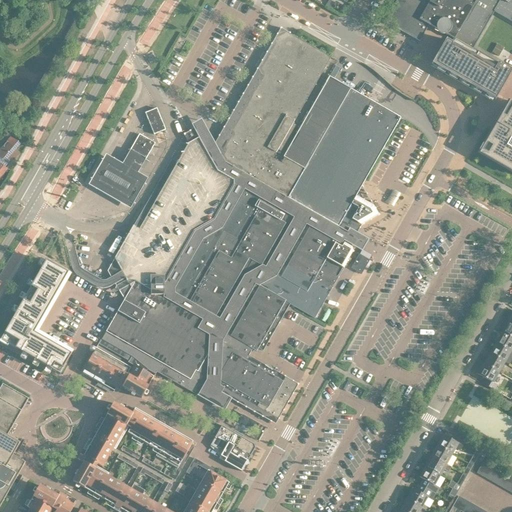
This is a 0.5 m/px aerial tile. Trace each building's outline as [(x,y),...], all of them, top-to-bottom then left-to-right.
[(328,0),(325,6),(331,10),(334,4),(328,0)] [(383,19),(382,21),(396,28),(419,41),(429,23),(435,26),(434,28),(439,31),(452,39),(450,43),(469,54),(472,49),(493,12),(511,23),(511,0),(395,0),(386,18),(384,20),(383,19)] [(283,409),(275,404),(289,380),(247,356),(251,349),(255,351),(257,348),(262,351),(288,304),(289,305),(290,304),(302,311),(308,315),(315,318),(353,252),(345,242),(333,234),(334,231),(337,227),(338,228),(341,223),(347,226),(351,219),(360,225),(377,215),(372,206),(354,196),(355,195),(398,119),(326,79),(280,163),(272,159),(328,59),(288,38),(270,47),(257,69),(260,75),(228,131),(231,135),(219,155),(214,158),(210,160),(197,138),(193,129),(183,135),(187,143),(177,162),(138,230),(132,226),(113,259),(120,271),(110,277),(123,300),(105,331),(100,340),(130,357),(146,370),(145,373),(149,375),(151,372),(155,370),(159,372),(158,373),(197,395),(201,401),(206,398),(207,399),(208,399),(209,400),(210,400),(211,400),(212,400),(213,399),(214,398),(215,397),(215,396),(215,395),(215,394),(214,393),(222,388),(277,419),(283,409)] [(432,63),(431,65),(432,63),(437,66),(462,80),(494,99),(493,101),(494,101),(495,99),(498,95),(504,84),(508,78),(511,71),(472,49),(469,54),(450,43),(445,40),(432,63)] [(496,44),(491,52),(498,56),(503,48),(496,44)] [(339,69),(335,66),(330,75),(334,78),(339,69)] [(488,134),(479,149),(485,153),(483,158),(508,172),(511,167),(511,168),(511,107),(505,104),(496,119),(492,129),(489,135),(488,134)] [(164,130),(155,108),(143,113),(152,135),(164,130)] [(104,154),(87,184),(129,208),(146,177),(138,172),(153,145),(136,135),(120,163),(104,154)] [(18,153),(14,150),(20,144),(9,137),(0,148),(0,159),(7,165),(18,153)] [(393,205),(400,194),(393,190),(387,201),(393,205)] [(368,261),(358,255),(350,269),(361,274),(368,261)] [(2,336),(11,342),(9,346),(59,374),(70,354),(33,333),(67,273),(45,261),(2,336)] [(374,282),(380,270),(375,267),(369,280),(374,282)] [(360,296),(368,281),(363,279),(356,294),(360,296)] [(511,325),(507,323),(501,333),(511,339),(511,325)] [(511,339),(501,333),(495,344),(511,353),(511,339)] [(153,377),(149,375),(145,373),(146,370),(130,357),(100,340),(95,348),(90,345),(87,350),(92,353),(81,373),(113,392),(114,389),(120,392),(122,389),(131,394),(130,396),(133,398),(134,396),(140,399),(153,377)] [(504,363),(504,362),(509,365),(511,358),(511,353),(495,344),(489,354),(504,363)] [(489,354),(483,365),(498,373),(504,363),(489,354)] [(492,384),(498,373),(483,365),(482,364),(476,374),(484,379),(481,384),(493,391),(496,386),(492,384)] [(297,384),(289,380),(275,404),(283,409),(297,384)] [(6,437),(14,423),(28,399),(2,384),(0,387),(0,505),(10,489),(24,463),(12,456),(19,444),(6,437)] [(87,446),(107,458),(112,449),(114,450),(128,427),(129,428),(126,433),(132,437),(131,440),(141,446),(143,443),(153,449),(152,451),(156,454),(155,457),(176,469),(172,476),(169,473),(164,470),(162,474),(174,481),(194,447),(190,444),(134,412),(135,409),(134,408),(131,414),(121,409),(122,407),(119,405),(118,407),(112,403),(110,408),(108,411),(103,420),(97,430),(91,440),(87,446)] [(220,426),(214,437),(209,446),(221,453),(218,459),(240,472),(244,466),(248,465),(247,461),(254,448),(253,445),(220,426)] [(442,435),(436,446),(451,455),(455,449),(459,451),(464,443),(456,439),(454,442),(442,435)] [(75,476),(71,482),(76,484),(79,486),(88,491),(99,498),(108,503),(113,506),(124,487),(106,476),(108,474),(94,467),(95,465),(101,468),(107,458),(87,446),(85,451),(82,456),(79,454),(76,460),(82,463),(77,472),(76,471),(74,475),(75,476)] [(137,460),(140,456),(122,446),(120,450),(137,460)] [(445,465),(446,465),(451,455),(436,446),(430,456),(445,465)] [(474,453),(467,464),(471,466),(478,455),(474,453)] [(116,458),(136,470),(138,466),(118,455),(116,458)] [(450,467),(446,465),(445,465),(430,456),(424,467),(439,476),(443,470),(447,473),(450,467)] [(159,473),(162,468),(157,465),(157,466),(143,458),(141,462),(159,473)] [(168,511),(166,511),(165,511),(211,511),(213,510),(219,499),(225,489),(228,483),(213,475),(215,471),(193,458),(191,462),(185,473),(190,476),(197,465),(209,472),(185,511),(168,511)] [(487,466),(481,463),(475,474),(481,477),(487,466)] [(465,477),(471,466),(467,464),(461,474),(465,477)] [(487,466),(481,477),(486,480),(492,469),(487,466)] [(422,480),(418,485),(435,495),(438,488),(434,486),(439,476),(424,467),(418,478),(422,480)] [(162,485),(164,481),(142,468),(139,474),(143,476),(144,474),(162,485)] [(492,469),(486,480),(491,483),(497,472),(492,469)] [(497,486),(503,475),(497,472),(491,483),(497,486)] [(465,477),(461,474),(455,485),(459,487),(465,477)] [(503,475),(497,486),(502,489),(508,478),(503,475)] [(511,480),(508,478),(502,489),(507,492),(511,483),(511,480)] [(459,487),(455,485),(450,482),(447,487),(452,490),(450,495),(454,497),(459,487)] [(167,493),(172,485),(168,483),(163,491),(167,493)] [(113,506),(111,509),(116,511),(117,511),(119,509),(123,511),(137,511),(145,499),(141,496),(143,491),(132,484),(129,490),(124,487),(113,506)] [(406,500),(421,508),(427,498),(431,501),(435,495),(418,485),(415,491),(410,489),(408,493),(409,494),(406,500)] [(29,509),(33,511),(48,511),(51,508),(55,510),(54,511),(69,511),(75,503),(58,493),(57,496),(47,491),(48,489),(45,487),(44,489),(38,486),(36,490),(34,493),(29,502),(26,507),(26,508),(29,509)] [(182,496),(185,493),(177,488),(175,492),(182,496)] [(463,499),(458,496),(452,507),(457,510),(463,499)] [(165,511),(166,511),(145,499),(137,511),(165,511)] [(460,511),(462,511),(468,502),(463,499),(457,510),(460,511)] [(400,510),(402,511),(418,511),(421,508),(406,500),(400,510)] [(469,511),(473,505),(468,502),(462,511),(469,511)]
